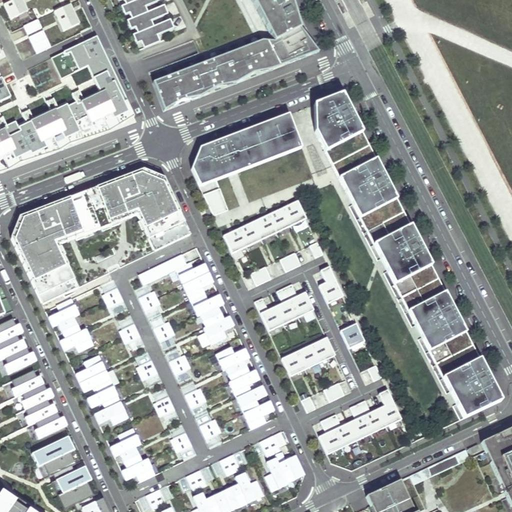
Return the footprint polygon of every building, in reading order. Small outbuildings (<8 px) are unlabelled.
[(28,12),(22,0),(15,0),(5,5),(4,5),(11,20),(28,12)] [(145,12),(143,5),(154,0),(134,0),(125,4),(124,4),(120,6),(123,14),(128,12),(130,18),(131,18),(146,12),(145,12)] [(247,0),(273,42),(262,42),(243,49),(209,62),(172,76),(152,84),(163,113),(181,102),(200,99),(217,88),(236,84),(253,74),(271,71),(282,67),(318,53),(303,33),(301,34),(292,14),(294,13),(293,12),(291,9),(283,0),(247,0)] [(130,18),(126,20),(129,28),(134,26),(136,32),(137,33),(152,26),(151,26),(149,19),(166,12),(165,11),(163,4),(145,12),(146,12),(131,18),(130,18)] [(79,24),(70,5),(53,13),(58,22),(62,32),(79,24)] [(159,41),(156,34),(172,27),(171,25),(169,19),(151,26),(152,26),(137,33),(136,32),(132,34),(135,43),(140,41),(143,48),(159,41)] [(37,20),(23,27),(27,35),(41,28),(37,20)] [(43,31),(29,38),(37,54),(50,47),(43,31)] [(0,166),(28,153),(30,157),(69,139),(71,143),(132,113),(109,65),(107,62),(103,65),(99,56),(103,54),(96,37),(63,54),(65,56),(70,53),(79,71),(87,68),(91,66),(97,78),(100,76),(106,90),(99,94),(98,90),(82,98),(87,110),(80,113),(75,101),(66,105),(64,101),(56,106),(61,117),(54,120),(49,109),(31,117),(37,128),(30,132),(24,121),(16,125),(14,121),(5,125),(11,137),(4,140),(0,132),(0,166)] [(65,56),(63,54),(51,59),(60,80),(79,71),(70,53),(65,56)] [(107,62),(103,54),(99,56),(103,65),(107,62)] [(97,78),(91,66),(87,68),(98,90),(99,94),(106,90),(100,76),(97,78)] [(0,75),(0,103),(11,98),(0,75)] [(70,93),(75,101),(80,113),(87,110),(82,98),(78,89),(70,93)] [(313,129),(463,420),(501,402),(493,386),(457,316),(419,243),(419,242),(388,182),(354,116),(341,90),(312,102),(313,129)] [(61,117),(56,106),(52,97),(45,101),(49,109),(54,120),(61,117)] [(37,128),(31,117),(28,109),(20,113),(24,121),(30,132),(37,128)] [(286,112),(200,149),(195,160),(191,171),(198,185),(299,146),(286,112)] [(134,118),(132,113),(71,143),(69,139),(30,157),(28,153),(0,166),(0,174),(8,172),(19,166),(58,153),(69,146),(108,134),(134,118)] [(11,137),(5,125),(1,116),(0,116),(0,132),(4,140),(11,137)] [(51,207),(19,219),(10,240),(40,302),(78,288),(60,246),(135,218),(153,251),(190,233),(163,180),(142,172),(106,186),(104,187),(53,206),(51,207)] [(217,189),(203,196),(213,217),(227,211),(217,189)] [(230,232),(222,236),(230,254),(305,218),(296,201),(292,203),(279,209),(261,218),(243,226),(230,232)] [(317,244),(309,248),(315,260),(323,256),(317,244)] [(295,254),(280,262),(285,274),(300,267),(295,254)] [(191,267),(189,262),(173,270),(196,319),(199,317),(203,327),(200,328),(209,347),(225,339),(222,332),(233,327),(227,315),(222,318),(217,307),(222,305),(217,293),(207,298),(203,287),(212,283),(202,262),(191,267)] [(265,268),(250,275),(256,288),(271,281),(265,268)] [(329,268),(320,272),(326,284),(324,285),(319,287),(327,305),(343,298),(329,268)] [(262,300),(254,304),(268,333),(313,312),(305,294),(303,295),(297,298),(292,286),(277,293),(282,305),(279,306),(270,310),(268,312),(262,300)] [(123,301),(117,288),(102,295),(108,308),(123,301)] [(159,304),(153,291),(138,298),(144,311),(159,304)] [(61,309),(47,317),(53,329),(58,326),(63,338),(58,340),(65,356),(74,351),(76,355),(94,346),(84,327),(79,330),(74,318),(79,316),(71,299),(59,305),(61,309)] [(9,378),(38,365),(34,356),(30,358),(24,344),(20,345),(17,339),(24,336),(20,328),(17,329),(16,327),(14,322),(0,328),(0,365),(6,362),(9,369),(5,370),(9,378)] [(174,335),(168,323),(153,330),(159,342),(174,335)] [(343,330),(339,332),(348,349),(364,342),(355,324),(343,330)] [(140,337),(134,325),(119,332),(125,344),(140,337)] [(288,356),(281,359),(289,377),(334,356),(326,338),(314,344),(302,349),(288,356)] [(230,347),(214,354),(222,372),(225,371),(229,380),(227,381),(249,431),(267,423),(263,416),(273,411),(268,400),(258,405),(256,401),(266,396),(261,384),(251,389),(249,385),(259,380),(253,369),(248,372),(243,362),(249,359),(243,347),(232,352),(230,347)] [(74,373),(99,429),(110,424),(111,427),(128,420),(98,355),(83,362),(85,368),(74,373)] [(190,368),(184,355),(169,362),(175,375),(190,368)] [(156,374),(151,361),(135,368),(141,381),(156,374)] [(375,367),(368,371),(373,383),(381,379),(375,367)] [(37,435),(40,443),(69,429),(65,421),(62,423),(59,417),(55,409),(52,410),(49,404),(55,401),(51,393),(48,395),(47,393),(45,388),(43,383),(41,380),(38,382),(35,375),(13,385),(16,392),(13,394),(17,402),(23,399),(26,405),(23,406),(27,414),(30,421),(27,422),(30,430),(37,427),(40,433),(37,435)] [(338,384),(323,391),(329,404),(344,397),(338,384)] [(206,401),(200,389),(185,396),(191,408),(206,401)] [(323,434),(317,437),(326,455),(400,420),(386,390),(378,394),(383,406),(381,407),(372,411),(370,413),(364,401),(349,408),(354,420),(352,421),(342,425),(340,426),(335,415),(320,422),(325,434),(323,434)] [(174,410),(168,398),(153,405),(159,417),(174,410)] [(310,398),(301,402),(307,414),(315,410),(310,398)] [(220,433),(214,420),(199,427),(205,440),(220,433)] [(511,427),(480,443),(511,508),(511,427)] [(108,446),(128,488),(155,476),(146,457),(141,460),(135,449),(142,446),(133,428),(117,435),(120,440),(108,446)] [(399,429),(391,433),(396,442),(405,438),(399,429)] [(191,446),(185,434),(170,441),(176,453),(191,446)] [(272,436),(259,442),(266,457),(279,451),(272,436)] [(43,466),(49,478),(75,466),(69,454),(74,451),(68,437),(31,454),(38,468),(43,466)] [(477,445),(467,450),(470,456),(480,451),(477,445)] [(422,470),(409,476),(413,485),(469,459),(465,450),(422,470)] [(74,451),(69,454),(75,466),(80,463),(74,451)] [(232,455),(220,462),(227,476),(240,470),(232,455)] [(263,476),(271,493),(288,485),(287,484),(304,476),(294,455),(278,462),(275,457),(265,462),(270,473),(263,476)] [(43,466),(38,468),(43,480),(49,478),(43,466)] [(90,482),(83,468),(47,485),(54,499),(59,497),(64,508),(71,505),(89,496),(91,496),(85,484),(90,482)] [(198,470),(186,476),(193,491),(206,485),(198,470)] [(191,510),(191,511),(228,511),(262,496),(255,481),(249,484),(244,473),(234,477),(236,483),(204,497),(202,493),(191,497),(196,508),(191,510)] [(413,511),(399,481),(365,497),(349,504),(352,511),(413,511)] [(95,494),(91,484),(90,482),(85,484),(91,496),(95,494)] [(158,490),(146,496),(153,511),(165,505),(158,490)] [(13,501),(0,492),(0,511),(29,511),(27,510),(26,511),(12,504),(13,501)] [(89,496),(71,505),(73,511),(76,511),(81,510),(93,504),(89,496)] [(59,497),(54,499),(59,511),(64,508),(59,497)] [(13,501),(12,504),(26,511),(27,510),(28,508),(15,499),(13,501)] [(93,504),(81,510),(81,511),(107,511),(101,500),(93,504)]
